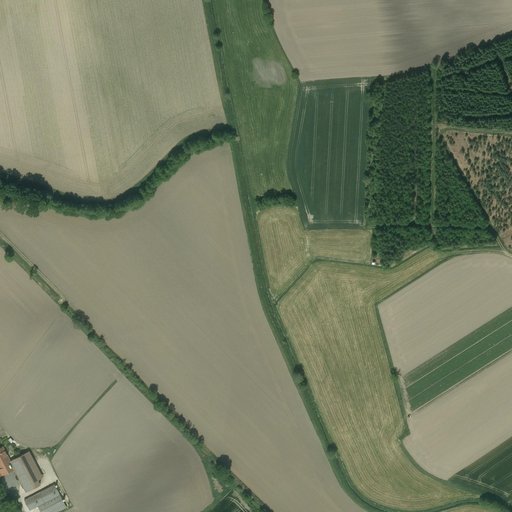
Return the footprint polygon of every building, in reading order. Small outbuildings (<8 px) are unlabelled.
[(0,471),(2,475),(14,469),(10,461),(3,447),(0,448),(0,471)] [(10,461),(14,469),(33,459),(29,451),(10,461)] [(33,459),(14,469),(26,492),(40,485),(38,480),(42,477),(33,459)] [(54,484),(24,500),(29,510),(37,506),(60,494),(54,484)] [(41,511),(63,501),(60,494),(37,506),(40,511),(41,511)] [(63,501),(41,511),(56,511),(66,507),(63,501)]
